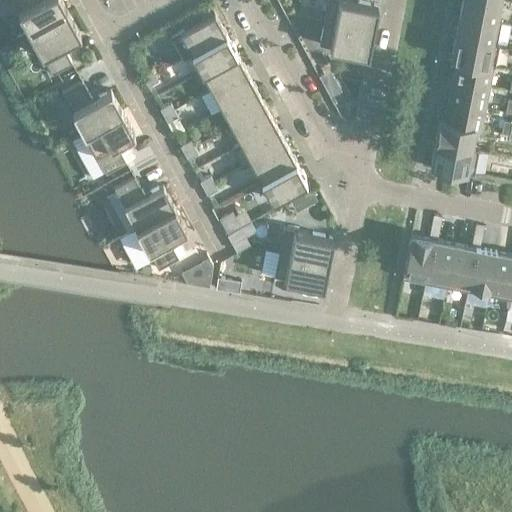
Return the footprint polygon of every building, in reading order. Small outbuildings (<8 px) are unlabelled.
[(11,0),(29,33),(68,12),(61,0),(11,0)] [(136,0),(130,0),(102,15),(109,27),(142,11),(136,0)] [(352,0),(327,0),(323,20),(372,29),(377,5),(352,0)] [(461,0),(459,14),(495,21),(495,20),(499,0),(461,0)] [(29,33),(51,74),(72,62),(61,44),(80,34),(68,12),(29,33)] [(214,12),(170,36),(182,58),(226,34),(214,12)] [(495,21),(459,14),(454,35),(498,44),(498,43),(496,42),(500,21),(495,20),(495,21)] [(323,20),(319,44),(367,54),(372,29),(323,20)] [(229,39),(226,34),(182,58),(183,58),(191,54),(201,71),(235,52),(232,46),(235,45),(231,38),(229,39)] [(498,44),(454,35),(450,56),(492,65),(492,66),(494,67),(498,44)] [(201,71),(211,89),(245,70),(235,52),(201,71)] [(456,59),(452,79),(488,86),(492,66),(492,65),(450,56),(450,58),(456,59)] [(150,66),(140,72),(143,79),(154,73),(150,66)] [(211,89),(221,108),(256,89),(245,70),(211,89)] [(154,73),(143,79),(147,86),(158,80),(154,73)] [(484,107),(488,86),(452,79),(448,100),(484,107)] [(71,110),(83,132),(122,111),(110,89),(91,99),(84,86),(81,80),(61,91),(71,110)] [(334,80),(324,85),(330,96),(340,90),(334,80)] [(221,108),(231,125),(265,106),(256,89),(221,108)] [(438,118),(438,120),(480,128),(484,107),(448,100),(444,120),(438,118)] [(170,102),(159,108),(163,115),(174,109),(170,102)] [(275,124),(265,106),(231,125),(240,143),(231,147),(232,148),(275,124)] [(174,109),(163,115),(167,121),(177,116),(174,109)] [(115,143),(134,133),(122,111),(83,132),(106,173),(125,162),(115,143)] [(509,133),(511,120),(503,119),(501,131),(509,133)] [(438,120),(434,141),(470,148),(471,147),(474,129),(480,130),(480,128),(438,120)] [(275,124),(232,148),(241,166),(285,142),(275,124)] [(179,145),(183,151),(194,146),(190,139),(179,145)] [(470,148),(434,141),(429,165),(473,173),(478,149),(471,147),(470,148)] [(285,142),(241,166),(242,167),(251,162),(261,180),(295,161),(285,142)] [(183,151),(187,158),(197,152),(194,146),(183,151)] [(295,161),(261,180),(271,199),(306,180),(302,174),(305,172),(301,165),(298,167),(295,161)] [(210,175),(199,180),(203,187),(213,181),(210,175)] [(113,187),(135,227),(174,206),(162,184),(143,195),(133,176),(113,187)] [(213,181),(203,187),(206,194),(217,188),(213,181)] [(314,188),(303,194),(309,204),(319,199),(314,188)] [(186,228),(174,206),(135,227),(158,268),(177,257),(167,238),(186,228)] [(230,212),(219,218),(223,225),(234,219),(230,212)] [(283,227),(278,251),(288,253),(327,261),(332,236),(293,229),(283,227)] [(432,238),(428,237),(410,234),(402,277),(424,282),(432,238)] [(432,238),(424,282),(445,286),(454,242),(432,238)] [(454,242),(445,286),(466,290),(475,246),(454,242)] [(475,246),(466,290),(487,294),(496,250),(475,246)] [(511,253),(496,250),(487,294),(509,298),(511,281),(511,253)] [(278,251),(273,276),(283,278),(322,285),(327,261),(288,253),(278,251)] [(208,257),(201,261),(210,279),(213,265),(208,257)] [(215,288),(239,292),(240,280),(217,276),(215,288)]
